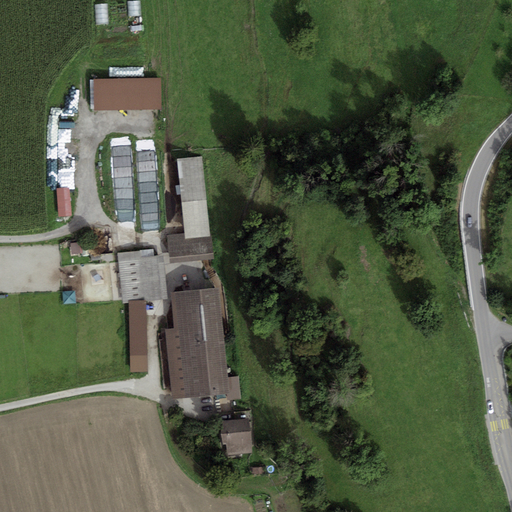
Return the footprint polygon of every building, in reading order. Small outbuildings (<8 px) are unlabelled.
[(105,47),(106,60),(145,57),(145,44),(105,47)] [(162,80),(93,81),(94,112),(162,110),(162,80)] [(203,155),(176,158),(186,235),(167,237),(171,265),(216,260),(203,155)] [(57,191),(59,220),(72,219),(71,190),(57,191)] [(143,233),(159,233),(159,218),(143,218),(143,233)] [(83,243),(71,244),(72,256),(84,255),(83,243)] [(154,249),(118,253),(123,303),(129,303),(146,301),(168,299),(163,255),(154,256),(154,249)] [(174,332),(165,332),(172,399),(229,394),(220,290),(171,295),(174,332)] [(146,301),(129,303),(130,372),(148,371),(146,301)] [(241,419),(220,421),(223,445),(226,444),(228,456),(253,453),(249,420),(252,420),(251,411),(240,412),(241,419)] [(266,467),(254,468),(254,475),(266,475),(266,467)]
